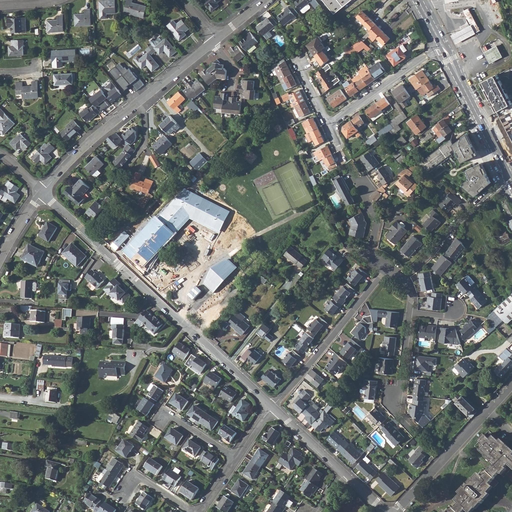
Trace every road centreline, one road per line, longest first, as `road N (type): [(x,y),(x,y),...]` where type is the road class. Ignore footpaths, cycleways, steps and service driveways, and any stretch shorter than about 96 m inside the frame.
road 1 (residential): [(272,408),(42,193)]
road 2 (residential): [(42,193),(91,140),(214,40)]
road 3 (residential): [(272,408),(386,270)]
road 4 (residential): [(394,511),(511,385)]
road 5 (primary): [(439,47),(508,182)]
road 6 (residential): [(508,182),(398,279)]
road 7 (primary): [(511,172),(446,43)]
road 8 (residential): [(328,125),(439,47)]
road 9 (residential): [(409,312),(401,380),(391,397),(411,432)]
